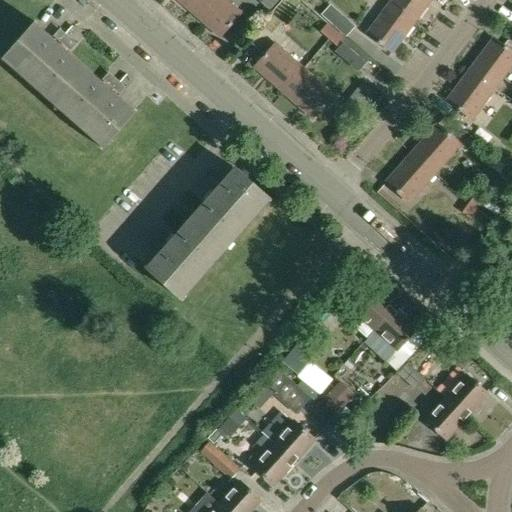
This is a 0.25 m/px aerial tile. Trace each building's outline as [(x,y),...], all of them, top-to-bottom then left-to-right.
[(178,0),(191,11),(200,0),(178,0)] [(223,0),(200,0),(191,11),(220,37),(234,21),(238,25),(244,18),(224,1),(223,0)] [(257,0),(270,11),(279,0),(257,0)] [(388,0),(392,3),(391,4),(415,22),(431,0),(388,0)] [(320,15),(346,37),(355,26),(330,4),(320,15)] [(392,53),(415,22),(391,4),(368,35),(392,53)] [(4,60),(53,102),(84,67),(66,51),(63,54),(57,49),(60,46),(35,24),(36,23),(35,22),(2,60),(3,61),(4,60)] [(320,32),(337,47),(345,39),(328,24),(320,32)] [(511,51),(494,39),(470,71),(495,88),(511,65),(511,51)] [(254,67),(283,93),(304,70),(274,44),(254,67)] [(135,110),(134,110),(134,109),(133,111),(108,89),(106,92),(99,86),(102,83),(84,67),(53,102),(92,138),(101,146),(101,147),(102,148),(135,110)] [(333,96),(324,88),(304,70),(283,93),(313,119),(333,96)] [(472,120),(495,88),(470,71),(448,101),(472,120)] [(345,104),(358,114),(375,92),(362,82),(345,104)] [(412,153),(435,174),(460,145),(438,124),(412,153)] [(416,194),(435,174),(412,153),(386,183),(408,203),(416,194)] [(224,251),(232,241),(268,200),(269,201),(270,200),(233,167),(232,168),(233,169),(211,193),(214,196),(208,202),(205,199),(188,219),(224,251)] [(470,203),(478,209),(485,200),(476,194),(470,203)] [(494,220),(478,209),(470,203),(462,213),(471,220),(461,233),(477,244),(494,220)] [(182,299),(224,251),(188,219),(145,268),(182,301),(183,300),(182,299)] [(351,309),(374,329),(392,309),(369,288),(351,309)] [(343,301),(337,295),(330,303),(336,309),(343,301)] [(415,329),(392,309),(374,329),(396,349),(397,350),(398,349),(415,329)] [(439,326),(435,331),(441,336),(445,332),(439,326)] [(298,342),(281,361),(295,374),(309,359),(319,348),(304,335),(298,342)] [(424,341),(418,347),(425,353),(431,347),(424,341)] [(390,355),(385,361),(396,371),(408,358),(398,349),(397,350),(396,349),(390,355)] [(407,363),(397,374),(415,390),(424,379),(407,363)] [(310,399),(279,369),(264,385),(296,414),(310,399)] [(456,387),(445,399),(465,418),(487,394),(467,375),(456,387)] [(350,399),(335,386),(322,400),(337,413),(342,407),(350,399)] [(445,439),(465,418),(445,399),(425,421),(433,428),(445,439)] [(237,408),(243,414),(250,406),(244,401),(237,408)] [(228,442),(246,421),(236,411),(208,440),(214,445),(223,436),(228,442)] [(294,424),(274,446),(293,464),(314,441),(294,424)] [(231,481),(239,471),(224,457),(208,443),(199,453),(231,481)] [(274,486),(293,464),(274,446),(255,466),(253,467),(274,486)] [(239,484),(220,505),(227,511),(249,511),(259,502),(239,484)]
